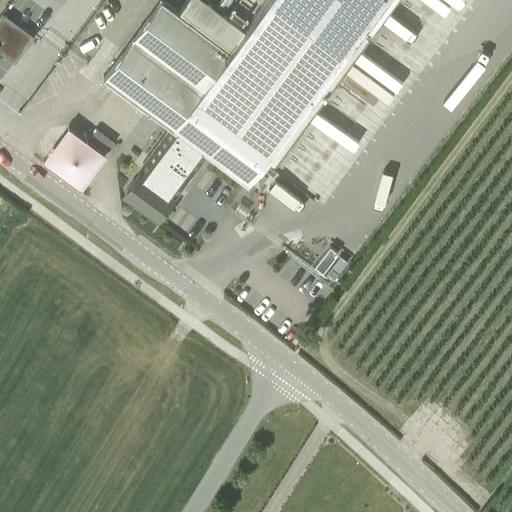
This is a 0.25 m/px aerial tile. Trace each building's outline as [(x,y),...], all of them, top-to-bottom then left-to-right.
[(162,0),(159,0),(103,77),(173,129),(161,144),(174,154),(171,159),(190,173),(205,153),(247,184),(266,159),(274,165),(395,0),(266,0),(244,30),(204,0),(186,0),(178,11),(162,0)] [(0,51),(15,62),(33,37),(1,13),(0,13),(0,51)] [(106,154),(68,126),(46,156),(44,159),(82,187),(106,154)] [(105,148),(111,141),(95,128),(89,136),(105,148)] [(184,182),(187,185),(189,186),(190,186),(192,185),(194,185),(194,184),(195,183),(195,182),(195,180),(195,179),(195,178),(195,177),(194,176),(190,173),(171,159),(174,154),(161,144),(151,158),(139,172),(139,171),(124,193),(157,218),(173,197),(184,182)]
